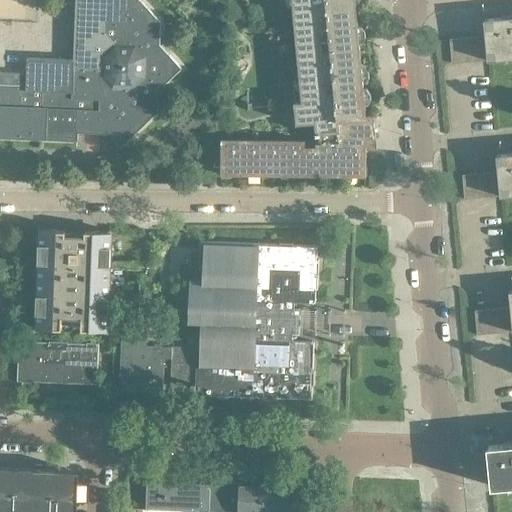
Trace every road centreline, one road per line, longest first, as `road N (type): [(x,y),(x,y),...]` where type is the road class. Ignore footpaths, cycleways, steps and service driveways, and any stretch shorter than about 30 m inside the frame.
road 1 (residential): [(425,206),(0,198)]
road 2 (residential): [(342,445),(97,439)]
road 3 (unclassified): [(443,423),(431,274)]
road 4 (unclassified): [(420,140),(409,10)]
